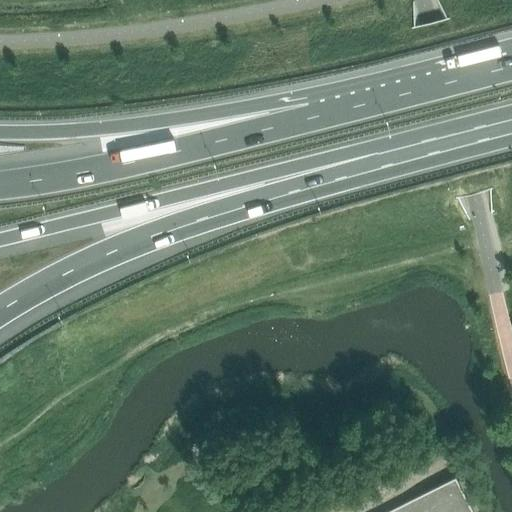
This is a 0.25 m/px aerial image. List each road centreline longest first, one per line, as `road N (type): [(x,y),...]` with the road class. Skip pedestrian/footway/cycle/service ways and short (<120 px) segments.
road 1 (motorway): [(0,317),(135,243),(423,147)]
road 2 (motorway): [(0,241),(251,178),(423,147)]
road 3 (motorway): [(404,88),(99,171),(0,187)]
road 4 (motorway): [(404,88),(117,130),(0,134)]
